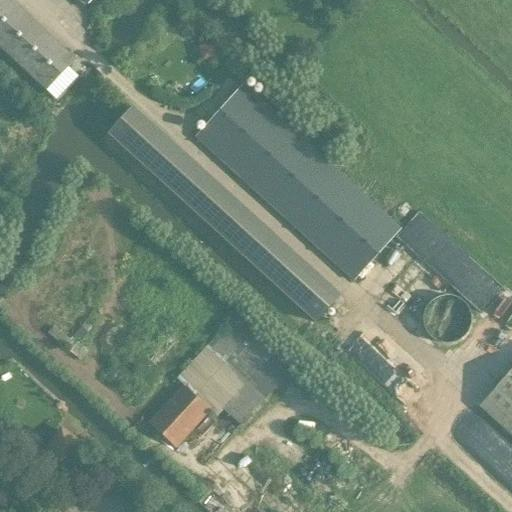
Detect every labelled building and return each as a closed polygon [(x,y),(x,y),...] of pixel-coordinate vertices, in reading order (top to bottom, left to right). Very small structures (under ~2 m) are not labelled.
[(0,0),(0,48),(46,91),(74,61),(8,0),(0,0)] [(196,138),(353,281),(400,229),(242,86),(196,138)] [(133,106),(106,134),(138,163),(164,134),(157,128),(133,106)] [(476,327),(476,322),(476,317),(474,313),(472,309),(469,304),(466,302),(461,298),(455,297),(450,296),(445,297),(440,298),(435,301),(432,304),(428,309),(426,312),(425,317),(424,322),(425,326),(426,331),(428,335),(431,340),(434,342),(440,346),(445,347),(450,348),(455,347),(461,346),(466,342),(469,340),(472,335),(474,331),(476,327)] [(182,386),(148,424),(175,449),(209,411),(217,403),(223,409),(240,426),(261,403),(244,386),(277,353),(241,318),(220,339),(217,337),(175,379),(182,386)] [(54,326),(48,333),(80,361),(88,352),(71,338),(70,340),(54,326)] [(140,353),(131,364),(137,368),(153,381),(189,335),(181,329),(171,340),(164,335),(147,358),(140,353)] [(511,369),(481,404),(511,432),(511,369)] [(60,431),(40,460),(62,475),(82,446),(60,431)] [(359,463),(332,439),(326,446),(353,470),(359,463)]
